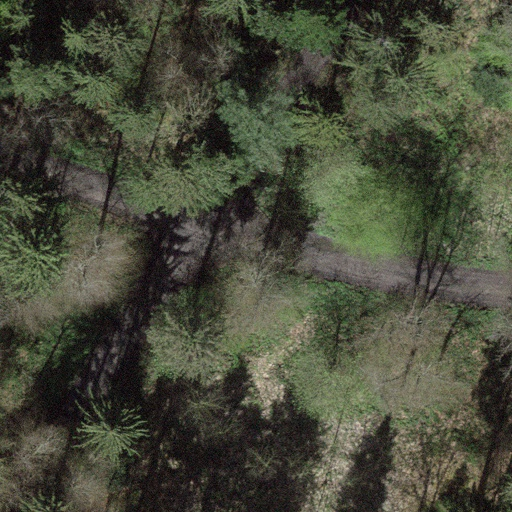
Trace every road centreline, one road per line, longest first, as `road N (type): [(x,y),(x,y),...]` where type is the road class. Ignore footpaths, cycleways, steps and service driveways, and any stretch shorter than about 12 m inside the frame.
road 1 (track): [(200,246),(22,511)]
road 2 (track): [(200,246),(511,274)]
road 3 (track): [(200,246),(386,0)]
road 4 (track): [(0,178),(200,246)]
